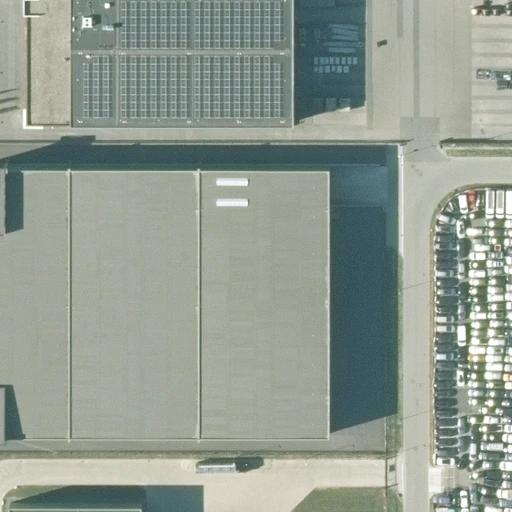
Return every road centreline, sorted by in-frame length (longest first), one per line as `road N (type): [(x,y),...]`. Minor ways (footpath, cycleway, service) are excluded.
road 1 (unclassified): [(419,511),(420,177),(511,177)]
road 2 (unknown): [(420,177),(416,0)]
